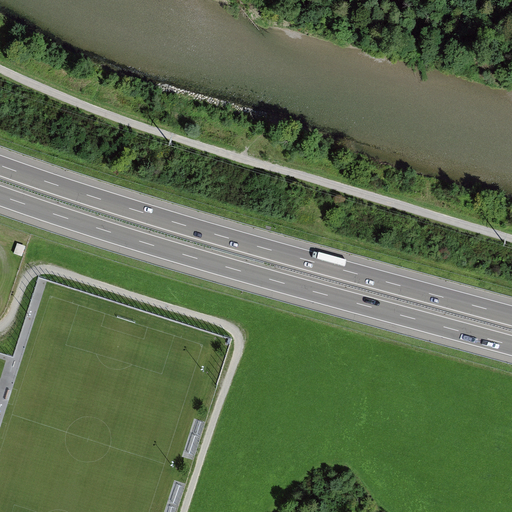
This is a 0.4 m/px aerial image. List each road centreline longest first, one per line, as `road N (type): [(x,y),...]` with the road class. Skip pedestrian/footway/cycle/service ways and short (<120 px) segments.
road 1 (track): [(511,238),(177,138),(0,68)]
road 2 (motorway): [(0,195),(511,346)]
road 3 (motorway): [(511,315),(0,165)]
road 4 (track): [(182,511),(237,332),(44,268),(27,275),(0,330)]
